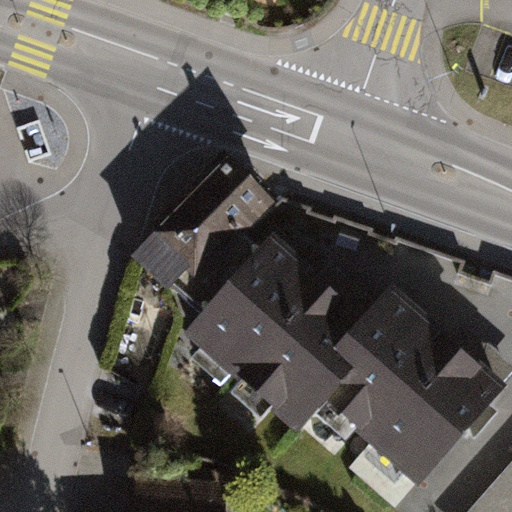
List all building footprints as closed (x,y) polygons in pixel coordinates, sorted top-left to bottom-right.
[(270,197),(235,161),(136,257),(171,293),(270,197)] [(300,428),(324,401),(355,368),(334,349),(363,316),(274,237),(190,330),(300,428)] [(392,284),(363,316),(334,349),(355,368),(324,401),(418,484),(506,385),(392,284)] [(511,511),(511,467),(471,511),(511,511)] [(138,511),(227,511),(227,483),(139,484),(138,511)]
